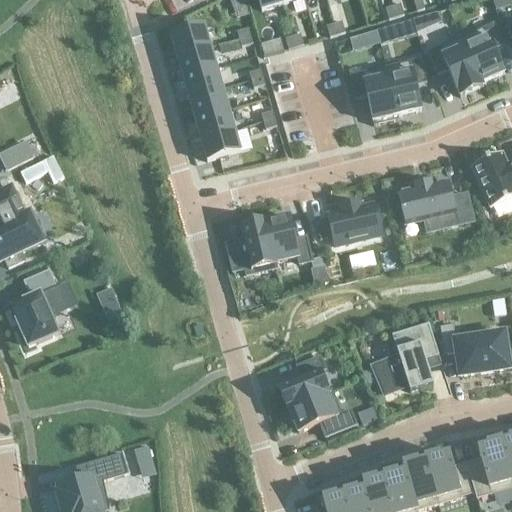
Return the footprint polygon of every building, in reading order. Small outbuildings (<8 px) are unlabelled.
[(283,8),(280,0),(257,0),(261,14),(283,8)] [(496,0),(491,0),(495,12),(499,10),(496,0)] [(413,3),(417,14),(424,12),(421,1),(413,3)] [(400,7),(393,9),(396,20),(403,18),(400,7)] [(396,20),(393,9),(385,12),(389,23),(396,20)] [(416,35),(423,32),(419,21),(413,23),(416,35)] [(341,25),(334,27),(337,38),(345,36),(341,25)] [(460,40),(482,90),(483,90),(482,87),(504,77),(493,53),(504,48),(494,26),(460,40)] [(334,27),(326,29),(330,41),(337,38),(334,27)] [(170,39),(176,60),(210,50),(204,29),(170,39)] [(237,35),(239,42),(250,39),(248,31),(237,35)] [(300,37),(292,39),(296,51),(303,48),(300,37)] [(252,47),(250,39),(239,42),(241,50),(252,47)] [(288,53),(296,51),(292,39),(285,41),(288,53)] [(460,100),(482,90),(460,40),(427,55),(436,78),(448,73),(460,100)] [(216,71),(210,50),(176,60),(182,81),(216,71)] [(385,70),(397,123),(398,123),(397,119),(421,114),(415,89),(427,86),(421,62),(385,70)] [(397,123),(385,70),(361,76),(360,72),(348,75),(355,103),(366,100),(373,129),(397,123)] [(182,81),(188,102),(222,92),(216,71),(182,81)] [(260,73),(249,76),(251,84),(262,80),(260,73)] [(262,80),(251,84),(253,91),(264,88),(262,80)] [(188,102),(194,123),(228,113),(222,92),(188,102)] [(194,123),(201,143),(234,133),(228,113),(194,123)] [(263,125),(274,122),(272,114),(261,117),(263,125)] [(277,129),(274,122),(263,125),(265,133),(277,129)] [(241,155),(234,133),(201,143),(207,165),(241,155)] [(7,173),(33,161),(26,147),(0,159),(7,173)] [(511,165),(506,168),(501,156),(471,169),(490,212),(511,201),(511,165)] [(53,187),(63,181),(52,159),(19,176),(25,186),(47,176),(53,187)] [(455,225),(470,222),(464,194),(448,197),(445,182),(430,185),(429,181),(409,186),(410,190),(395,194),(403,224),(452,212),(455,225)] [(7,194),(0,196),(0,267),(4,265),(8,274),(23,267),(20,258),(42,248),(29,218),(21,221),(7,194)] [(341,215),(327,218),(328,222),(313,226),(318,241),(332,237),(335,249),(381,238),(373,207),(359,211),(358,206),(340,211),(341,215)] [(264,225),(275,272),(276,272),(275,266),(297,261),(299,268),(312,265),(306,240),(294,243),(288,220),(265,226),(265,224),(264,225)] [(243,243),(226,247),(232,276),(244,273),(246,279),(275,272),(264,225),(241,230),(243,243)] [(410,256),(403,257),(405,266),(412,265),(410,256)] [(28,350),(57,338),(40,298),(56,291),(49,273),(23,285),(31,301),(10,310),(28,350)] [(425,361),(438,356),(429,328),(392,340),(399,362),(372,373),(383,398),(408,387),(411,397),(434,390),(425,361)] [(456,356),(460,380),(509,372),(503,337),(455,345),(453,328),(440,330),(444,358),(456,356)] [(287,413),(328,396),(319,375),(325,373),(320,361),(296,370),(301,382),(278,391),(287,413)] [(328,397),(328,396),(287,413),(287,414),(289,413),(298,436),(320,427),(324,439),(325,440),(356,428),(350,414),(343,417),(341,418),(332,396),(328,397)] [(501,446),(500,446),(511,486),(511,442),(508,444),(509,446),(502,448),(501,446)] [(476,502),(511,491),(511,486),(500,446),(487,450),(487,452),(478,455),(480,462),(466,466),(475,496),(474,496),(476,502)] [(147,450),(133,454),(138,467),(151,463),(147,450)] [(100,511),(93,486),(102,483),(103,485),(128,478),(122,457),(75,471),(76,473),(77,472),(81,485),(58,492),(59,496),(56,497),(60,511),(63,510),(63,511),(100,511)] [(439,459),(425,463),(438,508),(461,502),(461,500),(474,496),(475,496),(466,466),(452,471),(449,458),(439,461),(439,459)] [(415,511),(425,511),(438,508),(425,463),(424,463),(425,465),(417,467),(417,465),(403,469),(415,511)] [(415,511),(403,469),(402,470),(404,477),(397,479),(396,477),(384,481),(393,511),(415,511)] [(363,487),(370,511),(393,511),(384,481),(383,481),(383,483),(376,485),(376,483),(363,487)] [(370,511),(363,487),(362,487),(364,494),(357,496),(356,494),(344,498),(348,511),(370,511)] [(348,511),(344,498),(343,498),(344,500),(336,502),(336,500),(322,504),(324,511),(348,511)]
